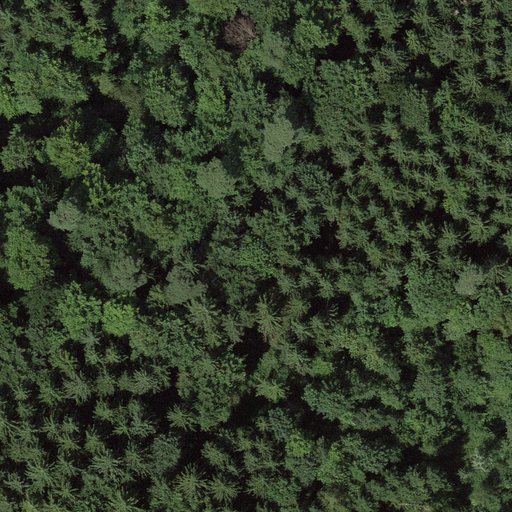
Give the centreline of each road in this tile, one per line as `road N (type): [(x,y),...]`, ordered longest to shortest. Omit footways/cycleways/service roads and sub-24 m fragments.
road 1 (track): [(0,394),(127,322),(413,79),(469,0)]
road 2 (track): [(0,140),(179,78),(247,0)]
